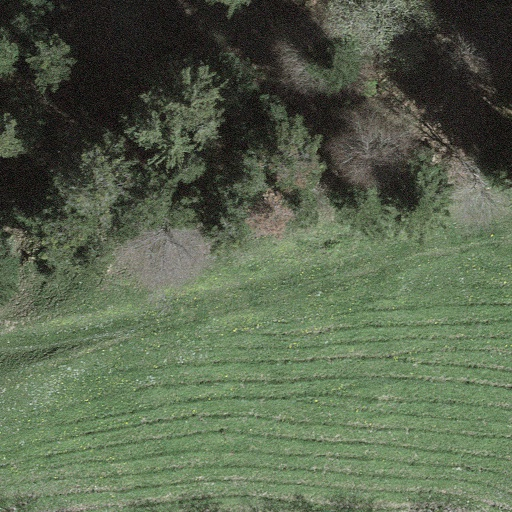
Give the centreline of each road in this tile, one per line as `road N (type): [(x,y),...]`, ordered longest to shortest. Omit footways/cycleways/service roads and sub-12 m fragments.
road 1 (track): [(0,336),(144,312),(269,278)]
road 2 (track): [(269,278),(511,221)]
road 3 (track): [(508,220),(477,184),(460,139),(467,102),(511,60)]
